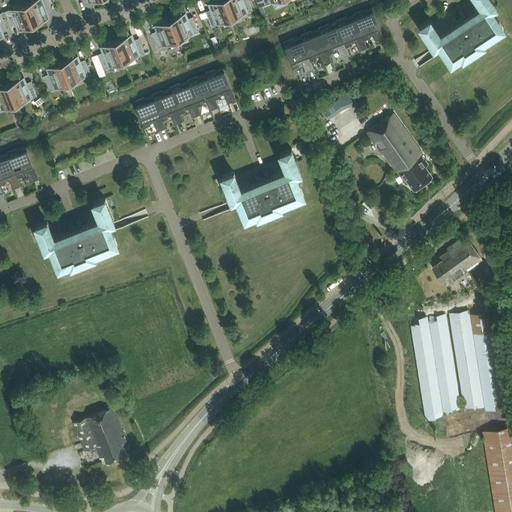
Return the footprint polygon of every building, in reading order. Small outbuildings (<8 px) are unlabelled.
[(47,0),(32,0),(25,3),(33,24),(45,20),(42,14),(52,10),(47,0)] [(211,26),(232,18),(224,0),(215,0),(212,1),(214,7),(205,11),(211,26)] [(224,0),(232,18),(252,10),(248,0),(224,0)] [(440,34),(432,23),(430,19),(419,26),(433,47),(412,61),(416,68),(443,50),(451,63),(461,56),(462,58),(484,44),(482,42),(503,28),(495,16),(498,14),(493,8),(496,6),(491,0),(476,0),(481,7),(466,17),(461,10),(458,12),(463,19),(458,22),(453,15),(451,16),(456,24),(440,34)] [(33,24),(25,3),(4,11),(10,26),(20,22),(22,28),(33,24)] [(354,15),(364,39),(370,37),(369,36),(373,34),(376,43),(384,40),(372,8),(354,15)] [(169,18),(178,39),(198,31),(192,16),(183,20),(181,14),(169,18)] [(337,22),(346,46),(352,44),(351,43),(355,41),(359,50),(367,47),(364,39),(354,15),(337,22)] [(158,23),(161,29),(151,32),(157,48),(178,39),(169,18),(158,23)] [(319,30),(328,53),(334,51),(334,50),(337,48),(341,57),(349,54),(346,46),(337,22),(319,30)] [(301,37),(311,60),(317,58),(316,57),(320,55),(323,64),(331,61),(328,53),(319,30),(301,37)] [(127,35),(116,40),(124,61),(145,53),(139,38),(129,41),(127,35)] [(314,68),(311,60),(301,37),(283,44),(296,75),(293,67),(299,65),(298,64),(302,62),(306,71),(314,68)] [(103,69),(124,61),(116,40),(104,44),(107,50),(97,54),(103,69)] [(73,57),(62,61),(70,82),(91,74),(85,59),(75,63),(73,57)] [(49,91),(70,82),(62,61),(50,66),(53,72),(43,75),(49,91)] [(205,75),(215,99),(221,96),(220,95),(224,94),(227,103),(236,99),(223,68),(205,75)] [(188,82),(197,106),(203,103),(203,102),(206,101),(210,110),(218,106),(215,99),(205,75),(188,82)] [(19,78),(8,83),(16,104),(37,96),(31,80),(21,84),(19,78)] [(170,89),(180,113),(185,110),(185,109),(188,108),(192,117),(200,113),(197,106),(188,82),(170,89)] [(0,110),(16,104),(8,83),(0,85),(0,110)] [(170,89),(152,96),(162,120),(168,117),(167,116),(171,115),(174,124),(183,120),(180,113),(170,89)] [(349,93),(340,97),(345,107),(353,104),(349,93)] [(134,103),(147,135),(147,134),(144,127),(150,124),(150,123),(153,122),(157,131),(165,127),(162,120),(152,96),(134,103)] [(332,103),(322,110),(329,119),(338,112),(332,103)] [(414,189),(433,175),(425,165),(427,163),(424,159),(426,158),(394,113),(368,132),(396,171),(397,170),(405,180),(406,178),(414,189)] [(8,153),(18,177),(24,175),(23,173),(27,172),(30,181),(38,178),(26,146),(8,153)] [(304,196),(298,182),(295,175),(298,174),(300,181),(301,181),(298,173),(301,172),(291,148),(279,153),(286,170),(269,177),(265,169),(263,170),(265,175),(259,178),(257,172),(254,173),(258,182),(240,188),(233,171),(222,176),(231,200),(237,198),(242,211),(245,219),(256,214),(257,217),(281,207),(280,205),(304,196)] [(21,185),(18,177),(8,153),(0,156),(0,184),(6,182),(5,181),(9,179),(13,188),(21,185)] [(35,225),(45,249),(47,248),(51,256),(51,255),(48,248),(50,247),(59,268),(70,264),(71,266),(95,257),(94,254),(117,245),(109,224),(114,221),(105,197),(93,202),(100,219),(82,226),(79,218),(76,219),(78,224),(73,227),(71,221),(68,222),(71,231),(54,238),(47,220),(35,225)] [(454,280),(483,260),(465,234),(446,248),(448,250),(440,256),(442,259),(433,266),(443,280),(450,275),(454,280)] [(505,406),(490,310),(470,313),(469,309),(449,312),(465,413),(505,406)] [(426,419),(462,413),(446,312),(409,318),(426,419)] [(102,388),(110,406),(73,421),(84,450),(95,446),(99,458),(104,456),(106,462),(128,455),(123,442),(128,441),(114,405),(122,402),(113,383),(102,388)] [(511,511),(511,425),(482,430),(495,511),(511,511)] [(305,511),(302,502),(280,508),(280,511),(305,511)]
